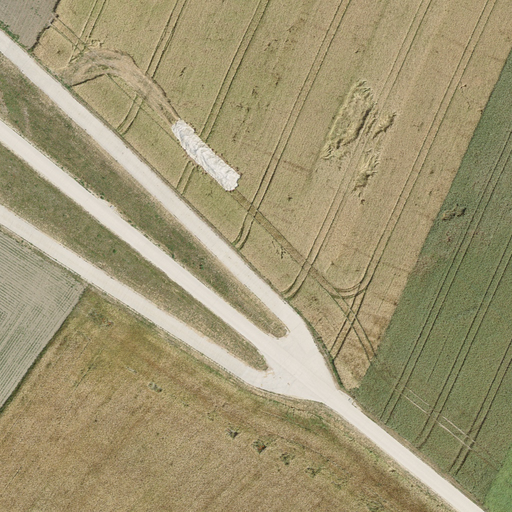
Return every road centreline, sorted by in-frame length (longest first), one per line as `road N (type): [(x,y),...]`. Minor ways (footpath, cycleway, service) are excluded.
road 1 (track): [(0,214),(253,379),(301,372),(304,354),(296,327),(245,273),(0,41)]
road 2 (track): [(0,108),(472,511)]
